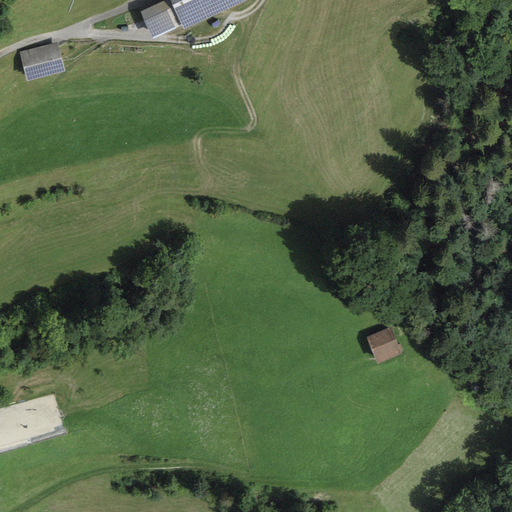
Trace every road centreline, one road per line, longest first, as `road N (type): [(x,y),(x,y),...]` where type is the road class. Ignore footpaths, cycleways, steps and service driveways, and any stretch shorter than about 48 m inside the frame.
road 1 (track): [(15,511),(96,471),(150,466),(204,466),(317,487)]
road 2 (track): [(0,54),(68,30),(203,39),(221,35),(233,17)]
